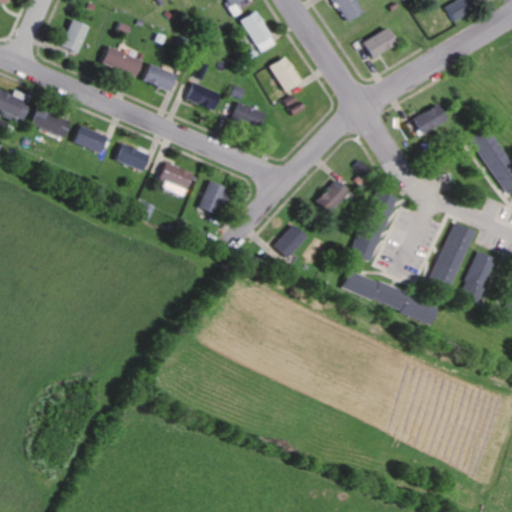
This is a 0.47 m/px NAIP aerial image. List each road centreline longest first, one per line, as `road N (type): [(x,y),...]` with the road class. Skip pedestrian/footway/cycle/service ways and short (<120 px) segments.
road 1 (residential): [(511,11),(355,109),(230,243)]
road 2 (residential): [(481,219),(417,193),(402,178),(287,0)]
road 3 (residential): [(166,125),(0,52)]
road 4 (residential): [(286,179),(166,125)]
